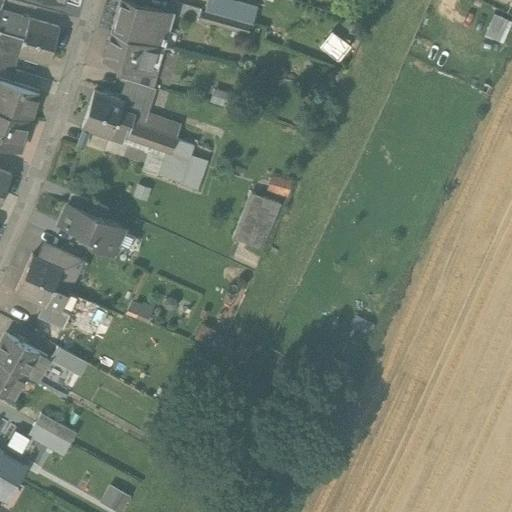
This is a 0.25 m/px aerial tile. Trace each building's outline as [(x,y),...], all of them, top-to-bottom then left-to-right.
[(170,21),(119,7),(110,38),(159,51),(173,55),(175,44),(164,41),(170,21)] [(200,14),(197,26),(247,40),(250,28),(200,14)] [(0,35),(53,51),(59,32),(0,15),(0,35)] [(329,33),(317,50),(338,65),(350,48),(329,33)] [(18,62),(48,70),(53,51),(0,35),(0,48),(20,54),(18,62)] [(159,51),(110,38),(103,65),(121,69),(152,78),(159,51)] [(148,91),(152,78),(121,69),(117,81),(131,85),(148,91)] [(0,113),(29,124),(30,124),(40,95),(0,82),(0,113)] [(131,85),(124,108),(121,116),(136,121),(139,110),(148,113),(154,93),(148,91),(131,85)] [(124,108),(95,98),(89,115),(133,130),(133,127),(136,121),(121,116),(124,108)] [(0,146),(19,153),(29,124),(0,113),(0,146)] [(133,130),(89,115),(83,134),(124,148),(125,144),(166,157),(171,159),(176,142),(133,127),(133,130)] [(197,151),(176,142),(171,159),(166,157),(159,181),(184,189),(197,151)] [(0,195),(2,196),(9,180),(0,176),(0,195)] [(270,182),(266,196),(286,201),(290,186),(270,182)] [(71,196),(66,207),(103,224),(108,213),(71,196)] [(252,200),(234,244),(262,256),(281,212),(252,200)] [(66,207),(58,226),(92,241),(89,250),(104,256),(105,253),(112,256),(116,255),(118,251),(117,245),(122,233),(103,224),(66,207)] [(67,296),(82,263),(58,253),(57,254),(49,250),(43,262),(33,257),(25,277),(67,296)] [(59,314),(67,296),(25,277),(16,295),(45,308),(59,314)] [(69,319),(59,314),(45,308),(39,322),(63,332),(69,319)] [(151,316),(134,309),(130,318),(147,326),(151,316)] [(212,336),(202,332),(197,345),(207,349),(212,336)] [(0,362),(25,376),(37,355),(6,338),(0,347),(0,362)] [(49,363),(80,380),(88,366),(57,349),(49,363)] [(0,394),(12,401),(25,376),(0,362),(0,394)] [(74,393),(78,386),(68,381),(60,396),(65,399),(70,391),(74,393)] [(41,416),(35,426),(56,438),(62,427),(41,416)] [(62,461),(71,447),(35,426),(27,441),(62,461)] [(0,474),(18,484),(26,471),(0,456),(0,474)] [(0,498),(7,502),(18,484),(0,474),(0,498)] [(123,511),(130,501),(110,490),(101,508),(108,511),(123,511)]
